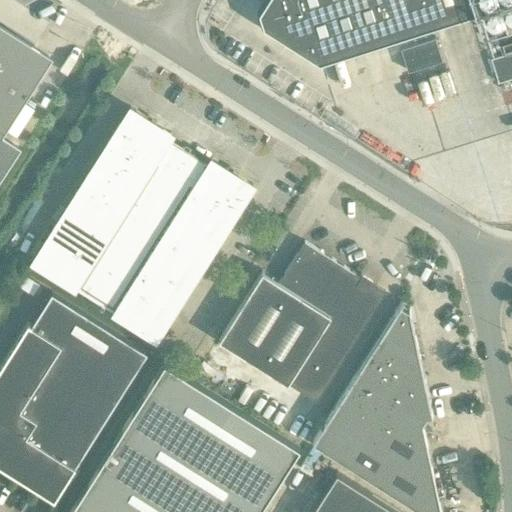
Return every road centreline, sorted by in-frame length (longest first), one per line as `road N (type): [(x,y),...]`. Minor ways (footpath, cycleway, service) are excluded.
road 1 (unclassified): [(481,265),(442,218),(161,38)]
road 2 (unclassified): [(481,265),(511,490)]
